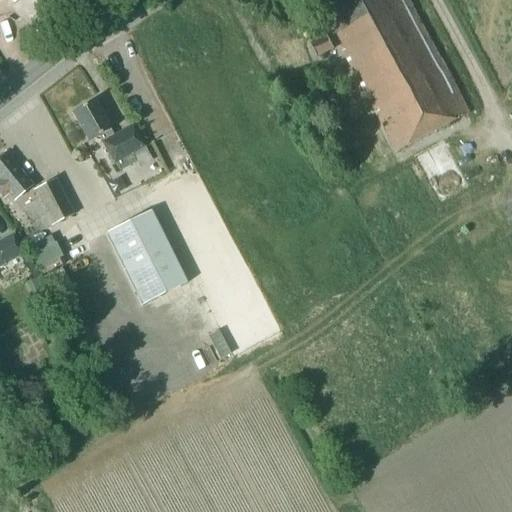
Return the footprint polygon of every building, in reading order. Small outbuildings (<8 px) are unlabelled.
[(331,29),(343,53),(341,55),(395,155),(469,115),(406,0),(322,0),(336,26),(331,29)] [(317,54),(336,45),(331,33),(311,42),(317,54)] [(92,104),(70,116),(86,144),(96,139),(112,167),(114,165),(119,174),(137,164),(139,169),(153,162),(134,127),(112,140),(92,104)] [(31,189),(4,157),(0,160),(0,198),(3,202),(8,197),(14,202),(31,189)] [(36,240),(74,220),(55,183),(33,195),(37,203),(21,211),(36,240)] [(149,214),(105,236),(142,308),(185,286),(149,214)] [(52,235),(29,246),(39,266),(62,255),(52,235)] [(0,269),(23,257),(11,237),(0,243),(0,269)] [(67,279),(52,287),(57,297),(72,290),(67,279)] [(218,333),(208,338),(221,362),(230,357),(218,333)]
